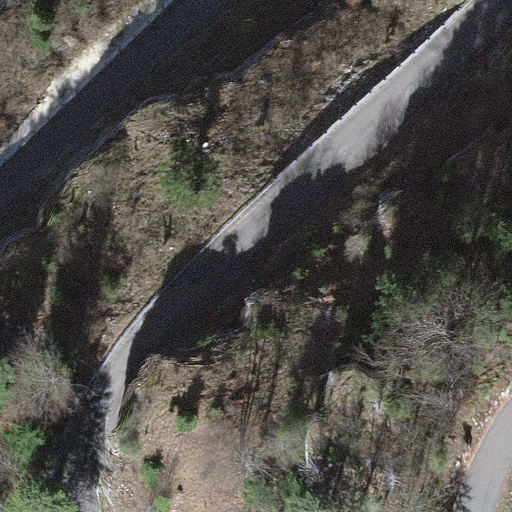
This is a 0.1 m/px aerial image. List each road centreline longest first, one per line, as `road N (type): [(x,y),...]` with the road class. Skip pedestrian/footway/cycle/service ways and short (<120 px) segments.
road 1 (unclassified): [(57,511),(48,421),(73,356),(127,293),(433,0)]
road 2 (unclassified): [(152,0),(67,71),(0,145)]
road 3 (unclassified): [(511,377),(456,446),(444,511)]
